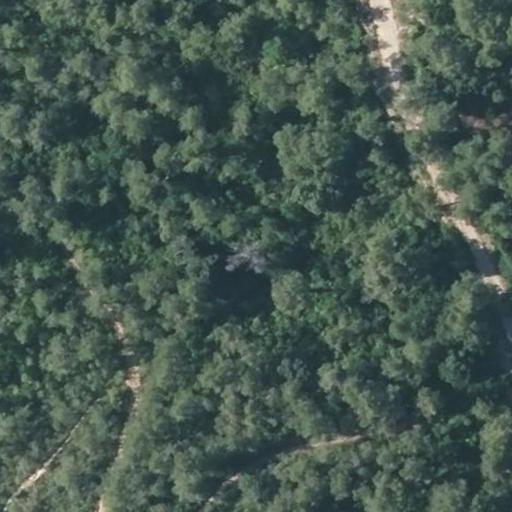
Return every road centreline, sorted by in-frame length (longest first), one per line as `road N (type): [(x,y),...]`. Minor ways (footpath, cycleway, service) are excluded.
road 1 (track): [(95,511),(133,399),(118,332),(24,216),(0,198)]
road 2 (track): [(511,325),(412,133),(379,0)]
road 3 (track): [(511,402),(274,451),(193,511)]
